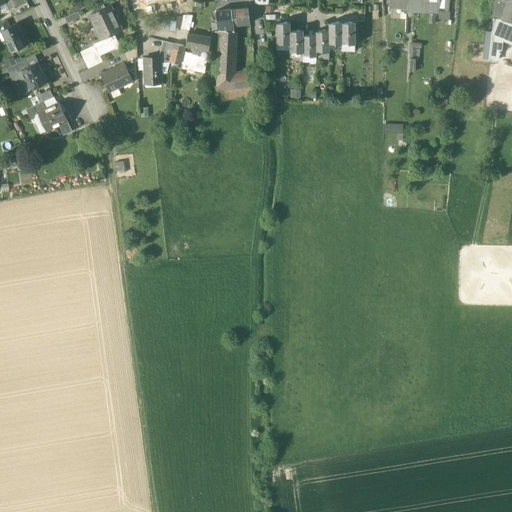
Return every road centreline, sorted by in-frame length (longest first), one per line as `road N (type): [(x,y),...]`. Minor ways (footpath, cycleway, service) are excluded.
road 1 (track): [(157,511),(108,145)]
road 2 (residential): [(38,0),(90,115)]
